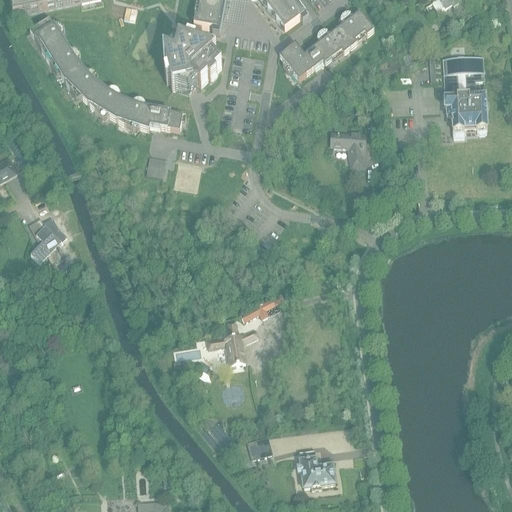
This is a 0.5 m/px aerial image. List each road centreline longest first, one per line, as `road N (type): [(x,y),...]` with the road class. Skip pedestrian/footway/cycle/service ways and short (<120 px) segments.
road 1 (residential): [(387,511),(360,305),(376,241)]
road 2 (residential): [(376,241),(277,212),(257,191),(255,157)]
road 3 (residential): [(262,118),(274,54),(345,0)]
road 4 (residential): [(376,241),(409,220),(511,216)]
